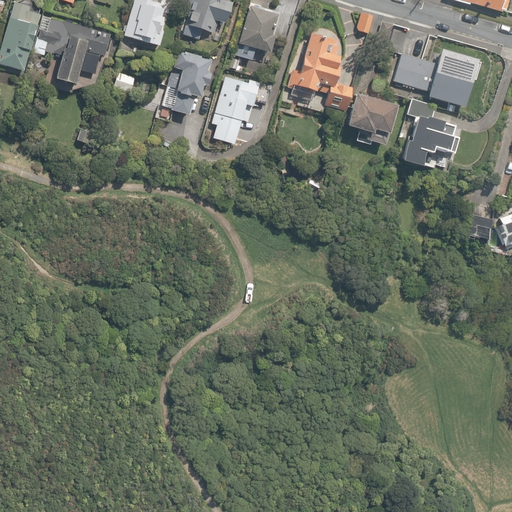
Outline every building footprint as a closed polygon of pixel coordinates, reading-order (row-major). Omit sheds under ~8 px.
[(172,9),(145,0),(133,0),(121,37),(158,50),(172,9)] [(222,5),(222,0),(186,0),(180,30),(213,38),(215,27),(222,28),(227,7),(222,5)] [(283,46),(298,3),(289,0),(276,0),(271,15),(247,7),(230,56),(249,62),(252,52),(267,57),(272,42),(283,46)] [(468,3),(498,12),(501,0),(442,0),(443,0),(467,7),(468,3)] [(41,12),(9,3),(0,37),(0,66),(25,73),(41,12)] [(371,17),(354,11),(348,31),(364,37),(371,17)] [(42,17),(40,27),(37,41),(34,53),(58,59),(52,85),(74,90),(77,74),(92,77),(96,61),(104,63),(111,33),(42,17)] [(409,29),(392,23),(383,50),(395,54),(386,80),(424,93),(422,98),(462,111),(477,66),(437,53),(434,64),(401,53),(409,29)] [(288,66),(282,86),(344,107),(351,89),(336,83),(348,49),(306,35),(294,68),(288,66)] [(191,106),(195,107),(199,90),(203,91),(210,61),(174,52),(169,71),(176,73),(165,117),(187,122),(191,106)] [(131,77),(117,73),(112,89),(127,93),(131,77)] [(239,81),(223,76),(203,137),(232,147),(240,121),(245,123),(259,83),(241,77),(239,81)] [(362,145),(383,151),(396,112),(351,98),(341,130),(364,138),(362,145)] [(451,158),(459,131),(411,116),(398,163),(422,170),(427,151),(451,158)] [(490,220),(466,213),(458,241),(482,247),(490,220)] [(511,215),(493,221),(501,253),(511,249),(511,215)]
